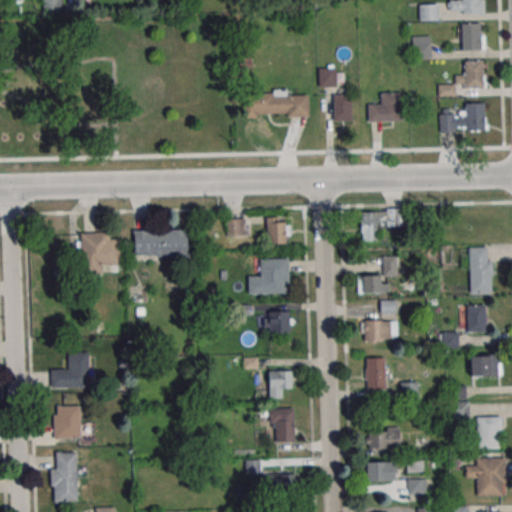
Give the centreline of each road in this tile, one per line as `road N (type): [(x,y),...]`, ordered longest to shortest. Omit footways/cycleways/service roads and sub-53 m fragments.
road 1 (tertiary): [(0,188),(511,176)]
road 2 (residential): [(333,511),(322,180)]
road 3 (residential): [(20,511),(9,188)]
